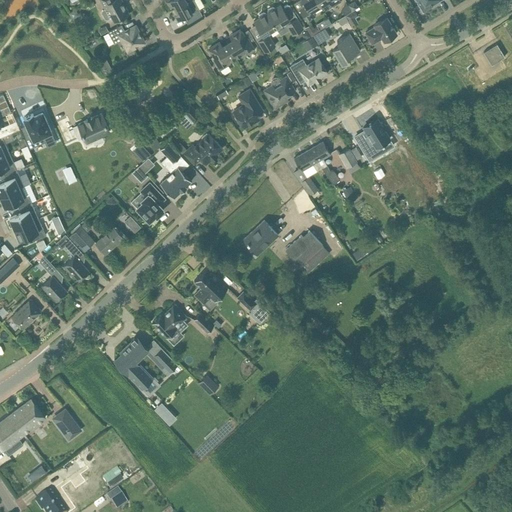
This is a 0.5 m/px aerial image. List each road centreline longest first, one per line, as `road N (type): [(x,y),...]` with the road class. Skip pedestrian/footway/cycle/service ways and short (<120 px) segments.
road 1 (tertiary): [(22,374),(236,177),(403,70),(420,46)]
road 2 (residential): [(242,0),(171,40),(145,0)]
